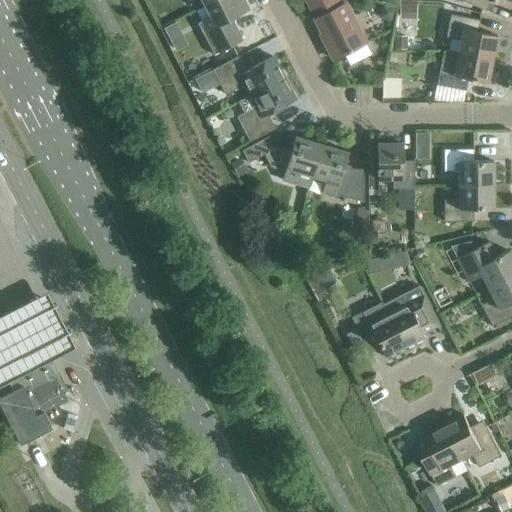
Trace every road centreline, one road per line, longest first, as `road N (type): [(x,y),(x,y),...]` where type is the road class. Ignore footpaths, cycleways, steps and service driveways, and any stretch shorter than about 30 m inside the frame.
road 1 (secondary): [(245,511),(0,37)]
road 2 (secondary): [(0,147),(188,511)]
road 3 (residential): [(511,112),(348,116),(322,102),(274,0)]
